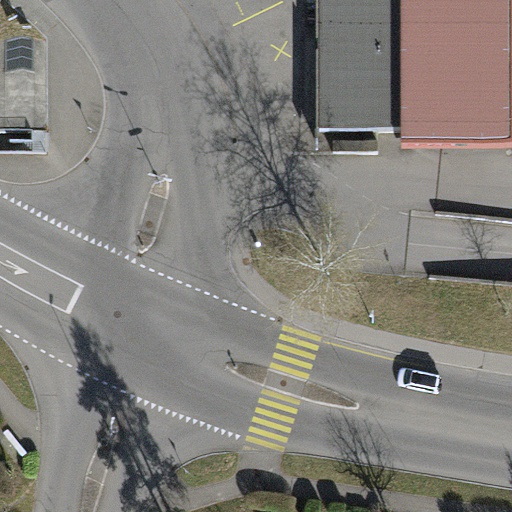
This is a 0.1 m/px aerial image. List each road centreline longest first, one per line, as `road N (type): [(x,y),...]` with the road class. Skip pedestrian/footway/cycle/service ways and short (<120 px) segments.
road 1 (secondary): [(511,440),(287,385),(127,322)]
road 2 (residential): [(127,322),(163,169),(167,105),(153,54),(115,0)]
road 3 (residential): [(127,322),(89,511)]
road 4 (secondary): [(127,322),(0,252)]
